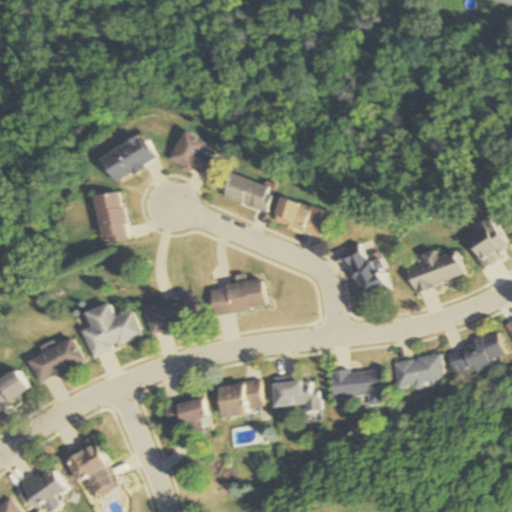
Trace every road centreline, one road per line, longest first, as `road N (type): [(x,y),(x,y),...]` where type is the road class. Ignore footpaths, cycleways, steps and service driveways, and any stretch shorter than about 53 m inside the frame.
road 1 (residential): [(0,449),(114,386),(178,362),(247,344),(442,321),(511,286)]
road 2 (residential): [(333,332),(328,287),(296,257),(172,206)]
road 3 (residential): [(161,511),(151,468),(114,386)]
